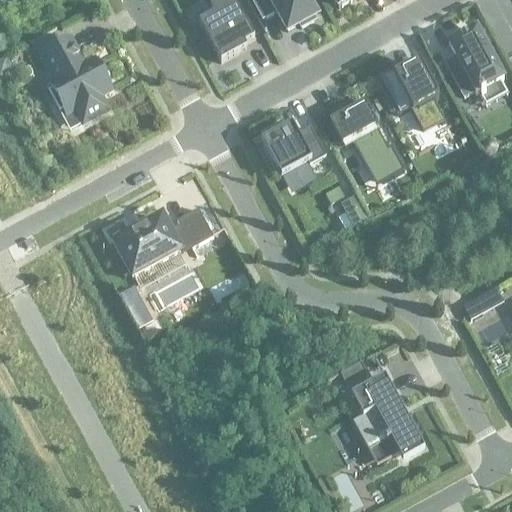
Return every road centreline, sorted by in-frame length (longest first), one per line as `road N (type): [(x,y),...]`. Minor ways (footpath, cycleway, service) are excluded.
road 1 (residential): [(201,130),(286,285),(303,297),(405,306),(497,466)]
road 2 (residential): [(201,130),(435,0)]
road 3 (residential): [(0,241),(201,130)]
road 4 (residential): [(130,0),(201,130)]
